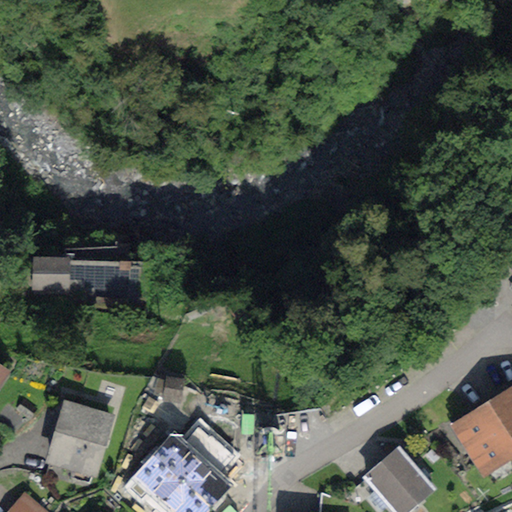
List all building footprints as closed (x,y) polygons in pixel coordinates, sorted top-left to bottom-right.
[(183,400),(185,378),(164,377),(162,399),(183,400)] [(511,392),(490,406),(511,440),(511,392)] [(485,471),(511,454),(511,440),(490,406),(476,415),(457,427),(485,471)] [(114,423),(68,408),(49,465),(95,480),(114,423)] [(426,482),(399,450),(366,478),(395,511),(405,511),(432,489),(426,482)] [(176,453),(144,497),(165,511),(204,511),(223,487),(176,453)] [(47,511),(26,493),(9,511),(47,511)] [(321,494),(319,511),(358,511),(358,507),(321,494)]
